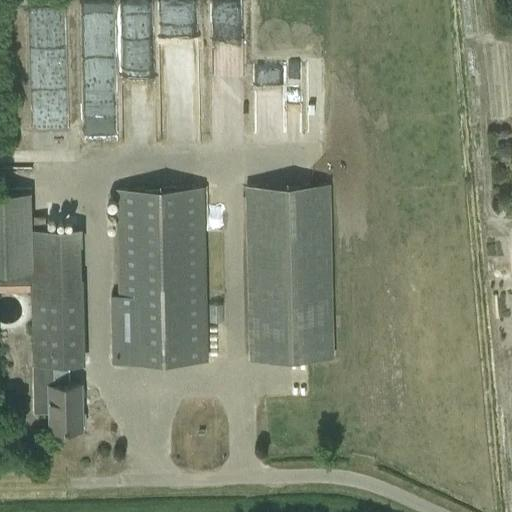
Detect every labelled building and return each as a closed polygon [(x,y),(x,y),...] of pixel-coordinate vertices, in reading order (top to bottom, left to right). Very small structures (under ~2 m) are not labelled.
[(89,130),(85,13),(52,14),(57,131),(89,130)] [(127,101),(138,100),(137,74),(126,75),(127,101)] [(188,95),(189,142),(221,141),(220,94),(188,95)] [(116,184),(120,342),(120,362),(206,360),(202,182),(116,184)] [(328,183),(246,185),(250,359),(332,357),(328,183)] [(31,192),(0,193),(0,272),(3,272),(31,272),(33,364),(52,364),(53,384),(48,384),(49,409),(49,429),(82,428),(81,383),(69,383),(68,363),(80,363),(80,343),(79,294),(78,227),(43,228),(32,228),(31,215),(31,192)]
